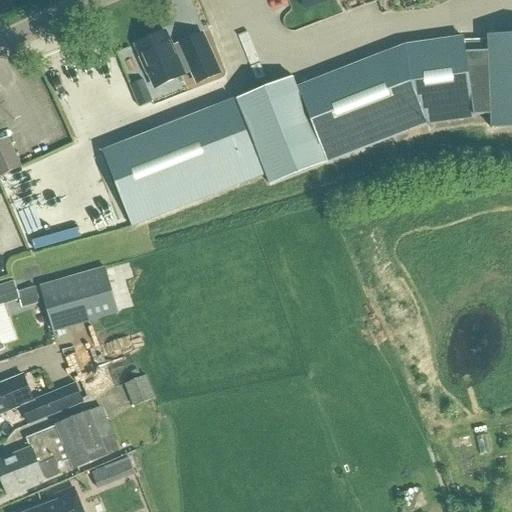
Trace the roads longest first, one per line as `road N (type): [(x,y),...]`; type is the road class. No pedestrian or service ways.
road 1 (unknown): [(252,52),(407,12),(511,4)]
road 2 (unknown): [(252,52),(84,124)]
